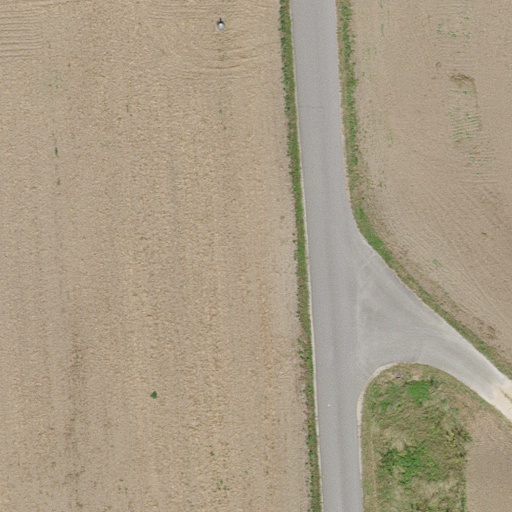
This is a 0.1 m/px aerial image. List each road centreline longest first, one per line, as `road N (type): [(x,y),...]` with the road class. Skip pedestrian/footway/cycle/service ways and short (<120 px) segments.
road 1 (track): [(340,511),(311,0)]
road 2 (track): [(329,304),(436,344),(511,411)]
